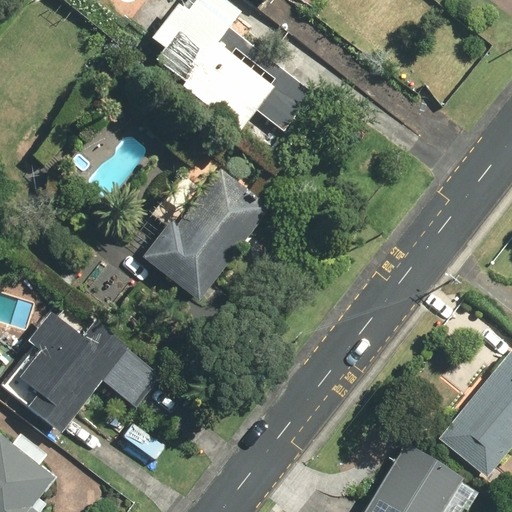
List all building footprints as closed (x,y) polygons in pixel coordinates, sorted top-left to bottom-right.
[(185,85),(183,88),(240,134),(258,112),(284,133),(313,97),(229,29),(242,13),(225,0),(186,0),(154,41),(165,50),(156,61),(185,85)] [(171,221),(141,259),(197,303),(270,212),(220,172),(177,226),(171,221)] [(0,385),(59,436),(102,384),(135,412),(164,378),(104,327),(89,344),(52,313),(29,341),(33,345),(0,384),(0,385)] [(487,479),(511,448),(511,350),(439,440),(487,479)] [(0,511),(43,511),(47,507),(40,501),(56,480),(38,466),(46,455),(19,435),(11,445),(0,436),(0,511)] [(442,511),(462,479),(405,445),(365,511),(442,511)]
